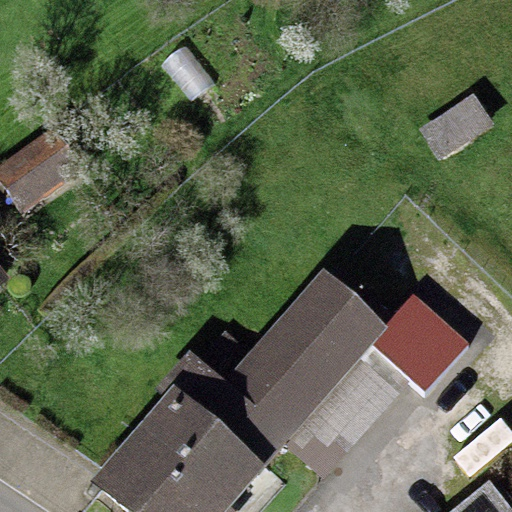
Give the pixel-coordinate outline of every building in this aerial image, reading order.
[(470,102),(424,133),(445,164),(491,133),(470,102)] [(41,139),(0,170),(0,192),(18,215),(70,175),(41,139)] [(328,283),(317,297),(365,337),(377,323),(328,283)] [(159,406),(247,479),(365,337),(317,297),(303,286),(240,361),(212,395),(186,373),(175,364),(148,397),(159,406)] [(385,333),(362,360),(430,420),(454,393),(385,333)] [(214,340),(186,373),(212,395),(240,361),(214,340)] [(454,393),(430,420),(419,433),(445,456),(480,416),(454,393)] [(159,406),(82,498),(98,511),(219,511),(247,479),(159,406)] [(491,511),(482,500),(466,511),(491,511)]
